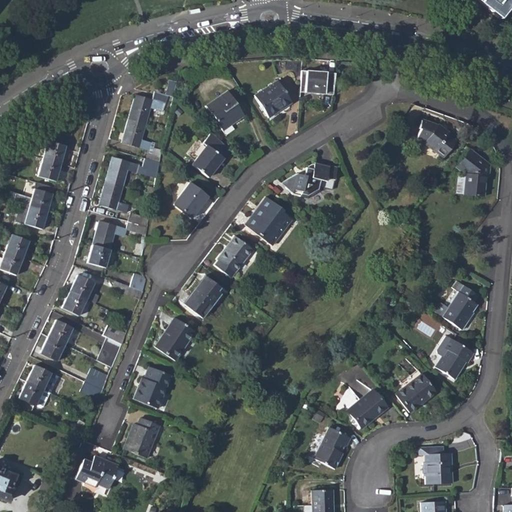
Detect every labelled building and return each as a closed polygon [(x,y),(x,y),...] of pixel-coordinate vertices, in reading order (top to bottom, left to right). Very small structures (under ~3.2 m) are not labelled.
[(511,0),(475,0),(499,19),(511,2),(511,0)] [(305,92),(333,94),(335,73),(305,72),(305,92)] [(254,96),(268,118),(279,111),(278,109),(290,101),(277,81),(254,96)] [(127,119),(144,124),(149,107),(160,110),(161,103),(164,104),(167,95),(153,92),(150,100),(136,96),(133,107),(130,106),(127,119)] [(243,118),(235,106),(232,108),(229,104),(232,101),(226,92),(205,106),(221,132),(243,118)] [(424,140),(444,155),(456,139),(448,132),(449,131),(438,122),(422,117),(419,126),(420,127),(417,135),(426,138),(424,140)] [(122,143),(148,150),(150,143),(139,140),(144,124),(127,119),(124,131),(126,132),(122,143)] [(42,158),(60,164),(65,146),(68,146),(70,138),(56,134),(53,142),(47,141),(42,158)] [(193,166),(210,179),(226,160),(231,152),(213,135),(204,144),(208,148),(193,166)] [(463,191),(483,193),(484,174),(488,175),(489,163),(469,148),(456,165),(464,172),(463,191)] [(147,153),(145,160),(158,163),(160,151),(153,149),(151,155),(147,153)] [(37,176),(55,181),(60,164),(42,158),(37,176)] [(104,182),(123,187),(127,171),(136,173),(138,166),(114,159),(110,170),(108,169),(104,182)] [(145,175),(155,178),(158,163),(145,160),(144,160),(142,167),(146,169),(145,175)] [(292,198),(310,201),(320,194),(323,185),(327,185),(328,182),(336,184),(339,172),(331,170),(331,168),(316,164),(316,167),(314,166),(309,169),(309,171),(307,171),(305,180),(297,177),(283,187),(292,198)] [(0,186),(9,189),(10,189),(13,177),(0,173),(0,186)] [(100,206),(125,213),(127,206),(118,203),(123,187),(104,182),(101,194),(103,195),(100,206)] [(175,207),(193,221),(210,199),(191,184),(180,199),(181,200),(175,207)] [(28,207),(47,212),(52,194),(34,188),(31,198),(18,194),(16,193),(13,203),(21,205),(28,207)] [(10,189),(9,189),(6,201),(13,203),(16,193),(18,194),(18,192),(10,189)] [(246,229),(272,249),(291,224),(283,217),(284,215),(267,201),(246,229)] [(15,223),(42,230),(47,212),(28,207),(21,205),(15,223)] [(131,223),(146,227),(147,220),(129,214),(127,222),(131,223)] [(91,245),(108,250),(113,233),(123,235),(124,229),(100,222),(96,233),(94,232),(91,245)] [(146,227),(131,223),(129,230),(145,234),(146,227)] [(4,252),(22,258),(28,241),(10,235),(4,252)] [(132,256),(141,258),(143,244),(144,238),(137,236),(132,256)] [(216,270),(231,282),(253,254),(235,240),(217,263),(219,264),(216,270)] [(86,263),(103,267),(108,250),(91,245),(86,263)] [(0,262),(0,270),(15,276),(22,258),(4,252),(0,262)] [(76,275),(69,293),(85,300),(93,283),(76,275)] [(133,276),(129,287),(143,292),(145,286),(143,279),(133,276)] [(443,315),(462,328),(469,316),(468,315),(477,302),(472,300),(477,292),(456,279),(452,287),(458,291),(443,315)] [(184,307),(200,320),(211,307),(214,309),(221,299),(218,295),(220,292),(204,280),(195,292),(195,293),(184,307)] [(111,289),(139,301),(143,292),(129,287),(114,282),(111,289)] [(60,309),(77,317),(85,300),(69,293),(68,292),(60,309)] [(46,336),(64,344),(71,327),(54,319),(46,336)] [(154,350),(175,364),(195,336),(173,321),(154,350)] [(106,338),(121,344),(125,335),(106,327),(102,335),(106,338)] [(472,351),(445,334),(436,348),(436,351),(441,354),(434,365),(453,377),(464,359),(466,360),(472,351)] [(38,353),(56,361),(64,344),(46,336),(38,353)] [(121,344),(106,338),(96,360),(111,367),(121,344)] [(25,381),(42,389),(50,373),(50,372),(33,364),(25,381)] [(108,376),(93,369),(86,382),(102,390),(108,376)] [(392,390),(409,411),(434,390),(417,369),(392,390)] [(133,401),(157,412),(171,379),(148,370),(143,382),(141,381),(133,401)] [(57,377),(50,373),(42,389),(49,392),(57,377)] [(34,406),(35,405),(42,389),(25,381),(17,398),(34,406)] [(80,390),(98,399),(102,390),(86,382),(83,381),(80,390)] [(347,406),(361,426),(387,406),(373,387),(347,406)] [(49,392),(42,389),(35,405),(42,408),(49,392)] [(83,417),(89,420),(92,414),(85,411),(83,417)] [(72,432),(82,436),(87,424),(78,420),(72,432)] [(123,450),(145,460),(158,428),(139,420),(136,427),(133,426),(123,450)] [(314,458),(335,468),(339,458),(338,457),(343,445),(345,445),(349,436),(328,426),(314,458)] [(422,478),(422,486),(450,485),(448,455),(441,456),(441,448),(416,449),(416,457),(423,457),(424,465),(419,465),(420,479),(422,478)] [(92,489),(93,486),(95,483),(107,487),(115,467),(91,457),(88,464),(80,461),(73,480),(92,489)] [(35,482),(53,489),(60,472),(42,464),(35,482)] [(0,499),(5,502),(10,489),(9,489),(15,476),(0,469),(0,499)] [(105,491),(107,487),(95,483),(93,486),(105,491)] [(306,505),(306,511),(335,511),(335,490),(312,491),(313,505),(306,505)] [(445,511),(445,503),(419,505),(419,511),(445,511)]
